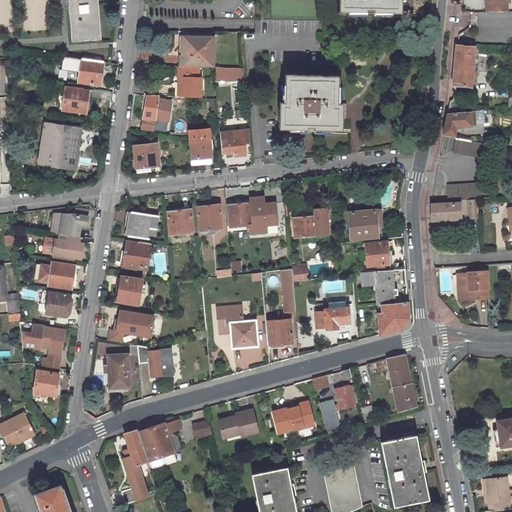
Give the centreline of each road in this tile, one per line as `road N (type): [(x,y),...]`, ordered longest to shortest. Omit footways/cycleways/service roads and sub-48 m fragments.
road 1 (residential): [(423,338),(133,415),(75,442)]
road 2 (residential): [(109,192),(421,157)]
road 3 (residential): [(75,442),(73,402),(109,192)]
road 4 (residential): [(109,192),(134,0)]
road 5 (tertiary): [(421,157),(414,202),(423,338)]
road 6 (tertiary): [(423,338),(460,511)]
road 7 (tertiary): [(443,0),(421,157)]
